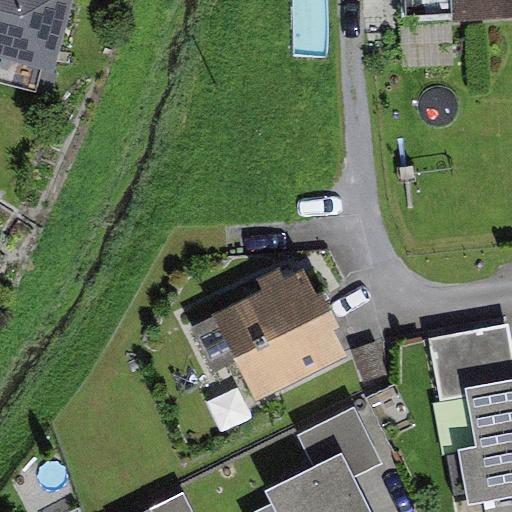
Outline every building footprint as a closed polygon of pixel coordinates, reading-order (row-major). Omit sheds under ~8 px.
[(55,85),(80,0),(0,0),(0,51),(16,56),(11,72),(55,85)] [(511,8),(511,0),(407,0),(408,13),(511,8)] [(321,254),(205,311),(248,398),(364,341),(321,254)] [(511,324),(444,336),(472,500),(511,493),(511,324)] [(398,464),(370,406),(315,432),(331,466),(283,489),(289,502),(268,511),(388,511),(372,476),(398,464)] [(207,511),(196,490),(151,511),(207,511)]
